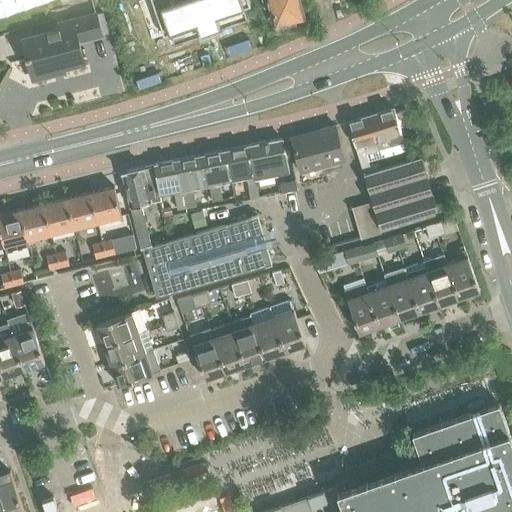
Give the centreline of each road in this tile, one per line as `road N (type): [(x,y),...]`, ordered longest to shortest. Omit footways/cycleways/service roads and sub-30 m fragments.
road 1 (residential): [(100,413),(125,426),(183,407),(208,408),(343,362)]
road 2 (primary): [(173,120),(0,164)]
road 3 (residential): [(343,362),(511,311)]
road 4 (primary): [(173,120),(271,103),(337,79)]
road 5 (primary): [(327,53),(173,120)]
road 6 (tertiary): [(511,272),(463,124)]
road 7 (residential): [(100,413),(54,282)]
